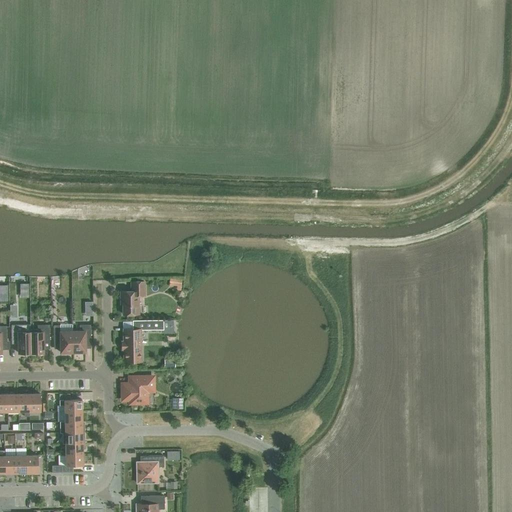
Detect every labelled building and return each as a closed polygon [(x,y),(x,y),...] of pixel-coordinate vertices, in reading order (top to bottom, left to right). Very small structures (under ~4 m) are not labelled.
[(182,280),(170,278),(169,286),(178,287),(177,290),(181,291),(182,280)] [(144,296),(144,281),(131,282),(132,291),(121,291),(121,300),(123,300),(123,314),(139,314),(138,296),(144,296)] [(124,329),(124,361),(141,361),(140,330),(163,330),(163,320),(133,320),(133,329),(124,329)] [(73,352),(72,331),(71,331),(71,324),(60,325),(54,326),(54,340),(60,340),(60,352),(73,352)] [(23,355),(31,355),(30,332),(23,332),(23,325),(11,325),(12,341),(18,341),(18,353),(23,353),(23,355)] [(30,332),(31,355),(38,355),(38,353),(43,352),(43,341),(50,340),(49,325),(37,325),(38,329),(30,329),(30,332)] [(80,331),(72,331),(73,352),(85,352),(85,340),(91,340),(90,325),(80,325),(80,331)] [(153,391),(153,377),(130,377),(130,384),(127,384),(122,388),(123,400),(130,399),(130,403),(147,403),(147,391),(153,391)] [(18,394),(8,394),(8,412),(19,412),(18,394)] [(18,394),(19,412),(24,412),(24,416),(29,416),(29,411),(30,411),(29,394),(18,394)] [(29,394),(30,411),(40,411),(40,394),(29,394)] [(71,394),(59,394),(60,406),(64,406),(65,411),(82,411),(82,400),(71,400),(71,394)] [(183,409),(183,398),(172,398),(172,409),(183,409)] [(65,422),(82,421),(82,411),(65,411),(65,422)] [(62,433),(84,433),(84,427),(82,427),(82,421),(65,422),(60,422),(60,433),(62,433)] [(65,444),(83,444),(83,438),(84,438),(84,433),(62,433),(63,444),(65,444)] [(8,436),(8,444),(18,444),(18,436),(8,436)] [(65,455),(83,455),(83,444),(65,444),(65,455)] [(16,455),(16,473),(27,473),(27,455),(26,455),(26,448),(16,448),(16,455)] [(5,473),(16,473),(16,455),(5,456),(5,473)] [(27,455),(27,473),(38,473),(38,455),(27,455)] [(83,455),(65,455),(65,465),(66,466),(83,465),(83,455)] [(164,467),(163,456),(148,456),(149,462),(137,462),(137,483),(158,483),(158,467),(164,467)] [(164,509),(164,496),(149,496),(149,504),(137,504),(137,510),(136,511),(135,511),(158,511),(158,509),(164,509)]
